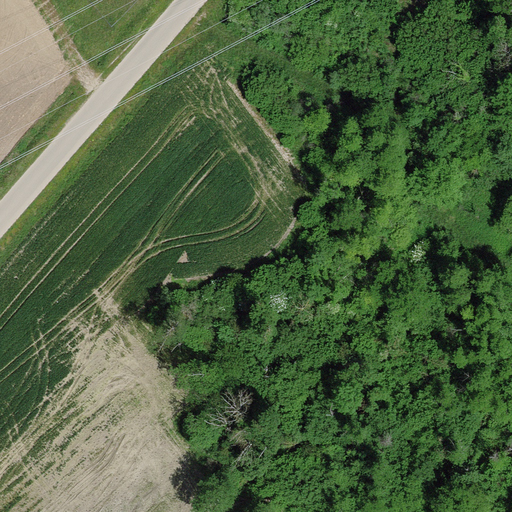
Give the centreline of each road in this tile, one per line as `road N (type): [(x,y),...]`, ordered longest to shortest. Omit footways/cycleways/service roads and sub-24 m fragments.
road 1 (track): [(181,13),(387,120),(401,134),(427,199),(511,298)]
road 2 (unclassified): [(192,0),(0,222)]
